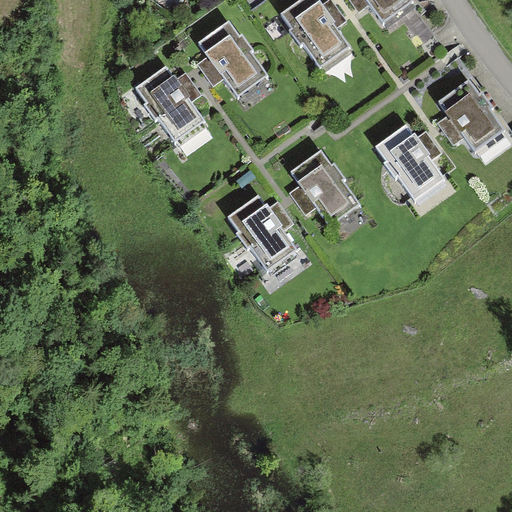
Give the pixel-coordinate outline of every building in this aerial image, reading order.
[(321,70),(350,48),(337,30),(347,22),(334,4),(331,0),(329,0),(321,6),(315,0),(303,0),(281,16),(321,70)] [(384,24),(414,2),(412,0),(349,0),(359,13),(370,5),(384,24)] [(239,101),(269,80),(267,76),(251,54),(229,22),(199,43),(209,58),(199,65),(208,77),(214,86),(224,79),(239,101)] [(175,146),(206,124),(191,103),(201,96),(194,86),(186,74),(176,81),(167,68),(135,90),(175,146)] [(477,156),(508,134),(471,82),(441,103),(450,115),(439,123),(442,128),(455,146),(465,139),(477,156)] [(426,132),(416,139),(407,126),(376,148),(416,204),(447,182),(432,161),(442,154),(430,137),(426,132)] [(331,228),(361,206),(323,154),(295,175),(303,186),(290,195),(294,199),(307,217),(317,209),(331,228)] [(255,178),(251,172),(237,182),(242,188),(255,178)] [(300,252),(286,231),(294,226),(282,208),(278,204),(268,211),(259,199),(229,219),(268,275),(300,252)]
